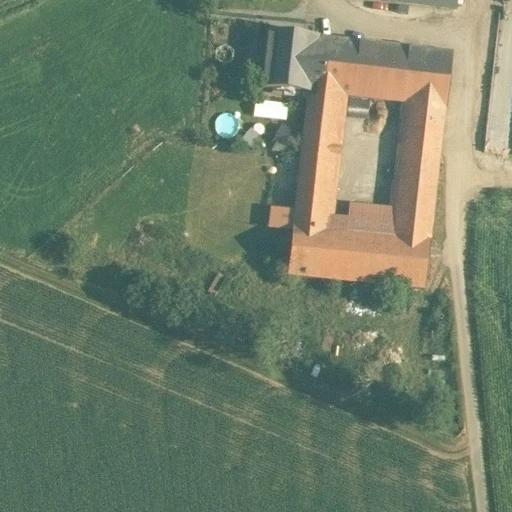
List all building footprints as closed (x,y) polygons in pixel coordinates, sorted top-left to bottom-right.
[(456,0),(372,0),(455,9),(456,0)] [(316,38),(267,32),(261,88),(310,93),(316,40),(316,38)] [(450,55),(316,40),(310,93),(316,94),(339,97),(408,105),(444,109),(450,55)] [(294,213),(292,229),(324,232),(339,97),(316,94),(315,100),(307,99),(294,213)] [(444,109),(408,105),(403,151),(439,154),(444,109)] [(511,154),(511,114),(487,111),(483,151),(511,154)] [(279,125),(275,140),(290,145),(295,130),(279,125)] [(393,239),(430,243),(439,154),(403,151),(396,216),(393,239)] [(294,213),(266,210),(264,228),(292,231),(292,229),(294,213)] [(344,234),(393,239),(396,216),(347,211),(344,234)] [(344,234),(324,232),(292,229),(292,231),(287,277),(424,290),(430,243),(393,239),(344,234)]
